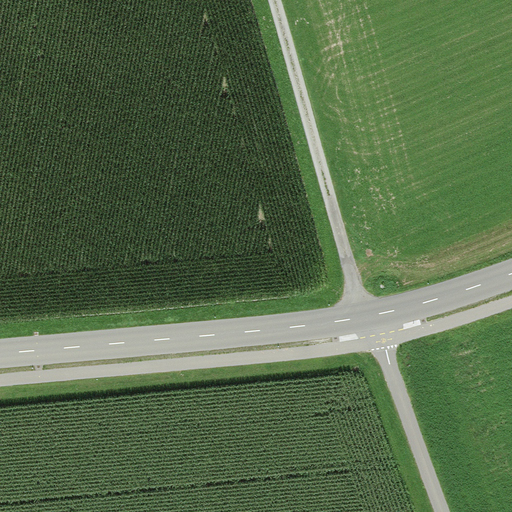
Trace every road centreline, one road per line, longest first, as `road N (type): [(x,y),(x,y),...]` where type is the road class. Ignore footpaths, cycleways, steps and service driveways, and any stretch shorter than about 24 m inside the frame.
road 1 (tertiary): [(364,317),(0,354)]
road 2 (track): [(274,0),(364,317)]
road 3 (unclassified): [(364,317),(382,341),(442,511)]
road 4 (tertiary): [(511,274),(364,317)]
